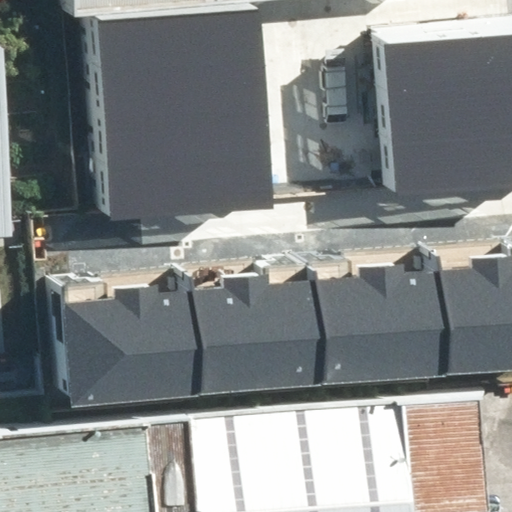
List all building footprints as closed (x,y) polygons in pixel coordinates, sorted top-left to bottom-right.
[(434,176),(498,174),(511,173),(511,136),(494,137),(489,8),(279,16),(283,123),(340,121),(341,157),(397,155),(398,178),(434,176)] [(233,52),(197,51),(195,111),(231,113),(233,52)] [(498,174),(434,176),(435,191),(220,203),(223,270),(237,269),(239,312),(218,313),(222,385),(435,374),(430,271),(445,270),(442,213),(500,210),(498,174)] [(176,408),(184,500),(185,511),(473,511),(461,382),(176,408)] [(176,408),(0,424),(0,511),(141,511),(141,504),(184,500),(176,408)]
